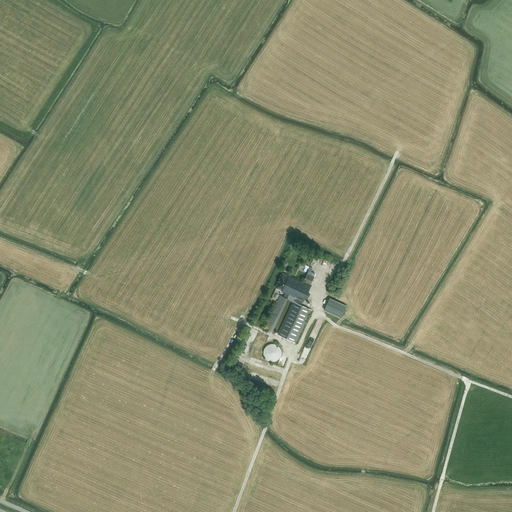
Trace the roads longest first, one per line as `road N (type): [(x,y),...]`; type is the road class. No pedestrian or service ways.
road 1 (track): [(317,315),(511,397)]
road 2 (track): [(233,319),(299,347),(333,265)]
road 3 (track): [(433,511),(469,380)]
road 4 (track): [(397,151),(352,246),(333,265)]
